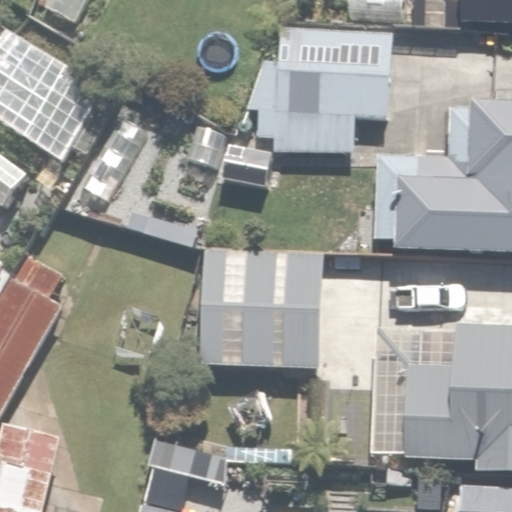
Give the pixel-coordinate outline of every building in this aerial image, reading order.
[(511,0),(467,0),(468,36),(511,35),(511,0)] [(400,35),(284,36),(284,127),(400,127),(400,35)] [(401,245),(401,259),(511,263),(511,110),(453,109),(450,162),(379,159),(376,244),(401,245)] [(0,157),(0,217),(3,219),(32,182),(0,157)] [(208,256),(204,376),(346,382),(347,340),(373,341),(376,262),(208,256)] [(83,287),(31,260),(0,317),(0,440),(1,441),(83,287)] [(0,269),(0,304),(17,282),(0,269)] [(511,334),(463,333),(463,347),(383,346),(381,470),(420,471),(491,472),(490,485),(511,485),(511,334)] [(0,511),(59,511),(72,450),(10,437),(2,473),(0,472),(0,511)] [(511,511),(511,493),(462,492),(461,511),(511,511)]
